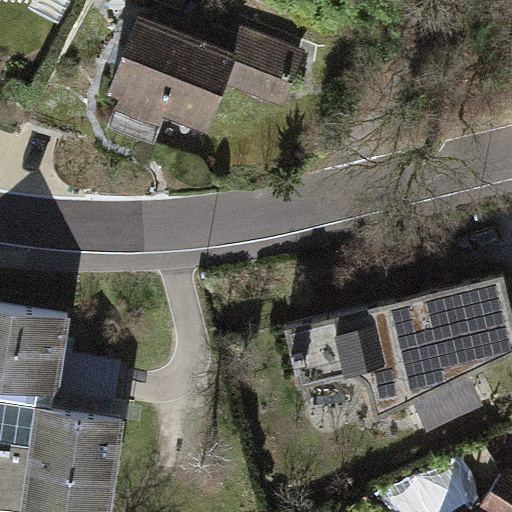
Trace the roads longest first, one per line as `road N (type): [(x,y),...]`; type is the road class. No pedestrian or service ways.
road 1 (residential): [(0,221),(182,235),(511,158)]
road 2 (track): [(445,0),(340,204)]
